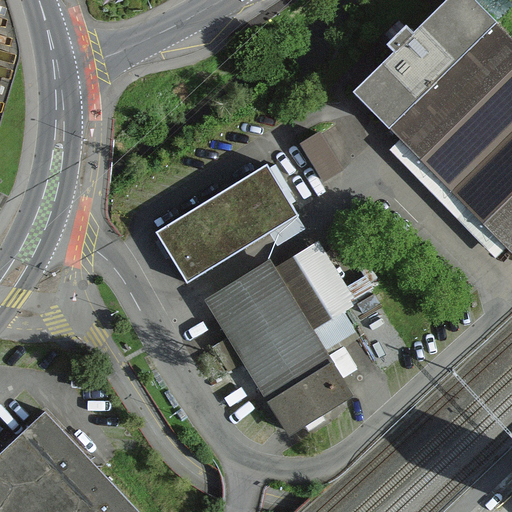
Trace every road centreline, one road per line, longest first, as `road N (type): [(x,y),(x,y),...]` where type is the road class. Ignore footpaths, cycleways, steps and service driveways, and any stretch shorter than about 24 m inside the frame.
road 1 (residential): [(238,511),(237,465),(122,274),(79,233),(42,218)]
road 2 (tertiary): [(57,66),(134,46),(221,0)]
road 3 (tertiary): [(57,66),(60,134),(42,218)]
